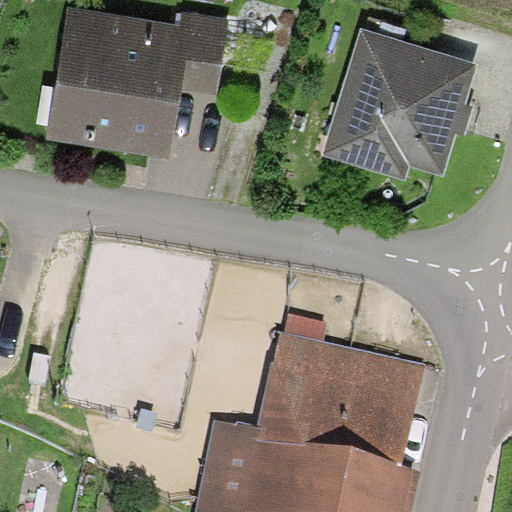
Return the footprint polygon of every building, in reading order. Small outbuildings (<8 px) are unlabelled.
[(184,27),(80,12),(58,134),(161,151),(178,71),(184,27)] [(184,27),(178,71),(218,77),(226,22),(186,16),(184,27)] [(475,58),(366,22),(324,151),(396,174),(403,153),(440,165),(475,58)] [(265,441),(405,471),(429,364),(281,331),(259,430),(267,432),(265,441)] [(197,511),(412,511),(420,474),(405,471),(265,441),(267,432),(259,430),(217,421),(197,511)]
